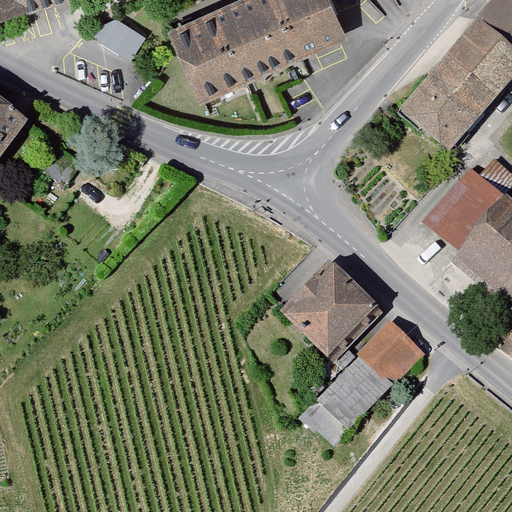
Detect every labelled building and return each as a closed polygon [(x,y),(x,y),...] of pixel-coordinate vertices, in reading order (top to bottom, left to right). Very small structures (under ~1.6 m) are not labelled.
[(62,0),(0,0),(0,19),(63,0),(62,0)] [(233,0),(163,31),(169,54),(180,80),(195,105),(339,40),(322,0),(233,0)] [(511,0),(490,0),(391,117),(444,161),(511,81),(511,0)] [(93,37),(130,60),(145,35),(108,13),(93,37)] [(0,152),(23,123),(17,120),(30,105),(10,95),(0,105),(0,152)] [(79,169),(53,149),(35,172),(62,192),(79,169)] [(478,183),(468,175),(425,227),(461,256),(451,269),(511,318),(511,326),(491,352),(511,369),(511,177),(495,163),(478,183)] [(290,311),(279,322),(335,378),(292,421),(313,442),(318,437),(328,447),(419,357),(330,269),(314,285),(310,281),(285,306),(290,311)]
